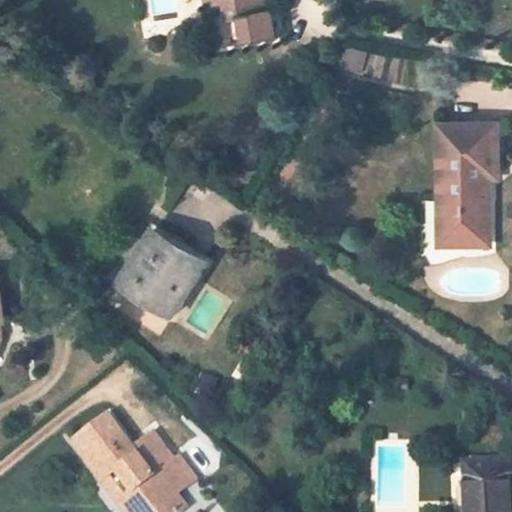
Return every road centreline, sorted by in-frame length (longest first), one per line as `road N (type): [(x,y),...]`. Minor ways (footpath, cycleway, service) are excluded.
road 1 (unknown): [(511,391),(253,257)]
road 2 (unknown): [(350,32),(511,62)]
